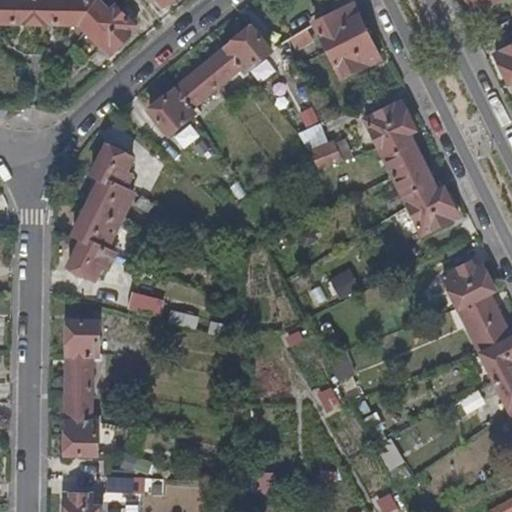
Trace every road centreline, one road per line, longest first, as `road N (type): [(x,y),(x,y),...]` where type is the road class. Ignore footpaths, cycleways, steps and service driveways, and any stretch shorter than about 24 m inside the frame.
road 1 (residential): [(26,511),(32,170)]
road 2 (residential): [(384,0),(511,251)]
road 3 (residential): [(214,0),(67,129),(32,170)]
road 4 (residential): [(511,154),(437,0)]
